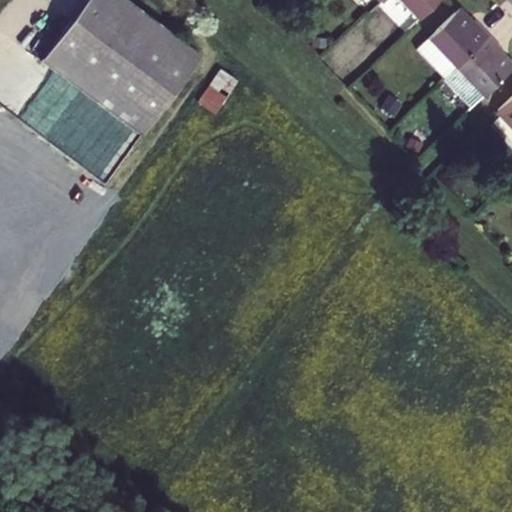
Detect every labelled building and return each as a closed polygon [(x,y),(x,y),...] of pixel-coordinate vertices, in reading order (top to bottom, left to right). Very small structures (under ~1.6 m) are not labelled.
[(196,58),(125,0),(80,0),(35,56),(133,135),(196,58)] [(352,0),(364,12),(375,0),(376,0),(378,1),(379,0),(352,0)] [(379,0),(378,1),(373,6),(401,36),(408,29),(416,22),(394,0),(379,0)] [(394,0),(416,22),(437,0),(394,0)] [(422,43),(450,72),(485,38),(471,24),(467,28),(440,0),(437,0),(416,22),(408,29),(422,43)] [(499,52),(485,38),(450,72),(438,84),(467,113),(510,72),(495,57),(499,52)] [(422,43),(408,56),(436,85),(438,84),(450,72),(422,43)] [(221,67),(199,100),(217,111),(239,78),(221,67)] [(511,98),(493,118),(511,136),(511,98)]
